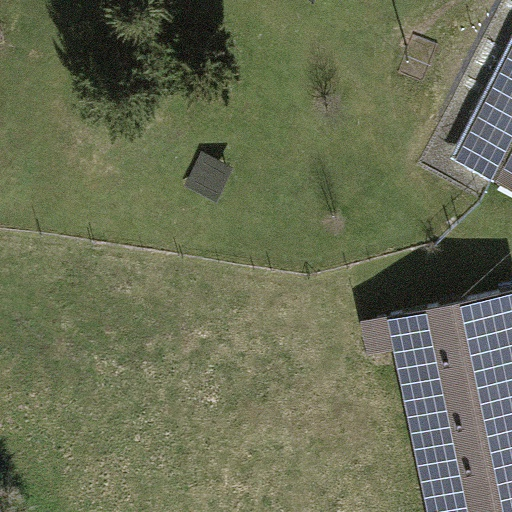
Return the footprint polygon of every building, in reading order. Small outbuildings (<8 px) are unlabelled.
[(293,0),(309,8),(313,0),(293,0)] [(511,29),(509,37),(446,161),(498,187),(511,193),(511,29)] [(318,152),(347,154),(350,112),(322,110),(318,152)] [(184,194),(213,208),(230,172),(201,158),(184,194)] [(511,511),(511,293),(383,323),(425,511),(511,511)]
